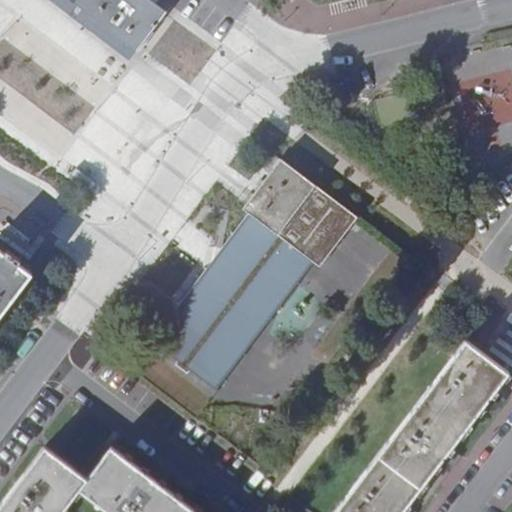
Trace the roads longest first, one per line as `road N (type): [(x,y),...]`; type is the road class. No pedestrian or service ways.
road 1 (unclassified): [(284,59),(260,75),(108,261)]
road 2 (unclassified): [(511,4),(284,59)]
road 3 (unclassified): [(108,261),(0,406)]
road 4 (residential): [(108,261),(0,181)]
